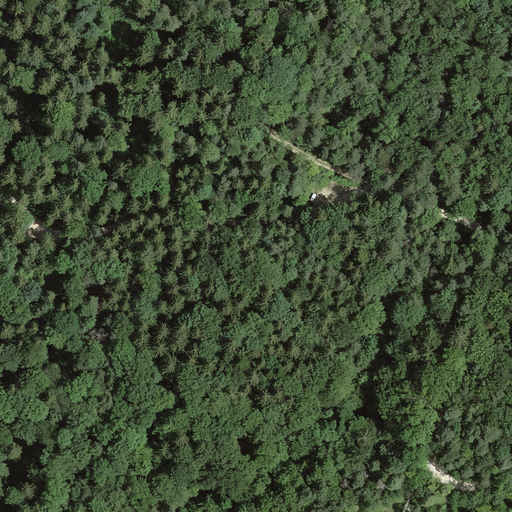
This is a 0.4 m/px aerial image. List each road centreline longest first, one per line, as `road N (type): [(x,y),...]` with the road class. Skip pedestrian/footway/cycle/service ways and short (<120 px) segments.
road 1 (track): [(383,190),(264,224),(148,216),(71,237),(0,220)]
road 2 (track): [(434,465),(432,445),(494,285),(496,245),(473,224),(383,190)]
road 3 (track): [(383,190),(280,139),(158,0)]
